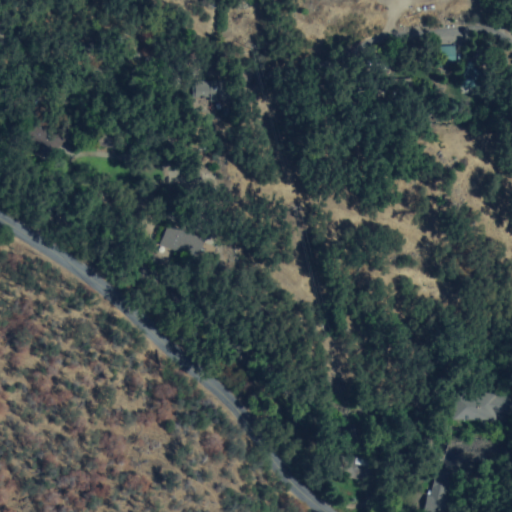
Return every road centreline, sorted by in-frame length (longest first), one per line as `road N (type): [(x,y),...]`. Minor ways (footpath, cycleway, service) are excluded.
road 1 (residential): [(0,72),(140,80),(404,234),(488,261),(511,260)]
road 2 (tertiary): [(0,220),(77,269),(165,343),(330,511)]
